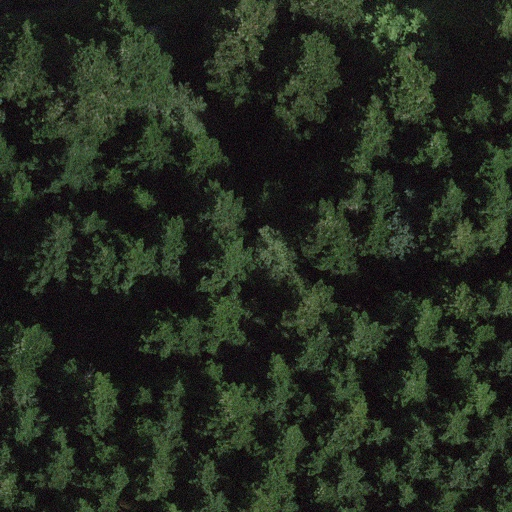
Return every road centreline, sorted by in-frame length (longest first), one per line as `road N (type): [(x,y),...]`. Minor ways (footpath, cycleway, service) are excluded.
road 1 (track): [(0,317),(179,333),(511,307)]
road 2 (track): [(285,0),(55,56),(0,61)]
